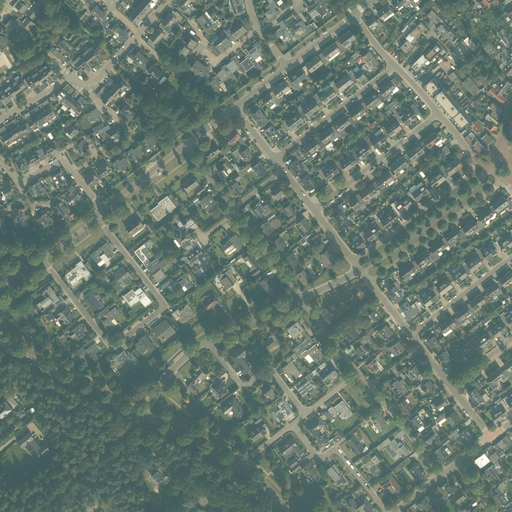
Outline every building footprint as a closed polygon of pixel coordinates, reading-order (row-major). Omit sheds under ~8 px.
[(16,6),(14,9),(17,11),(14,14),(17,16),(18,17),(17,19),(28,29),(29,30),(35,24),(31,20),(32,18),(33,19),(48,3),(47,2),(48,0),(22,0),(21,1),(20,0),(15,6),(16,6)] [(82,0),(81,1),(79,4),(82,6),(83,6),(87,10),(92,4),(93,3),(91,1),(91,0),(82,0)] [(179,3),(177,6),(178,6),(176,8),(180,11),(181,10),(184,12),(188,7),(186,6),(188,3),(184,0),(180,0),(179,0),(178,0),(177,2),(179,3)] [(266,0),(270,4),(265,7),(267,10),(264,13),(267,16),(263,19),(267,23),(280,13),(278,10),(277,11),(274,8),(277,5),(273,1),(272,0),(266,0)] [(312,10),(309,12),(313,17),(316,15),(319,13),(321,16),(325,14),(327,17),(332,14),(334,12),(331,8),(329,10),(321,0),(317,0),(316,1),(316,2),(318,5),(312,10)] [(403,5),(398,0),(394,0),(392,2),(397,9),(403,5)] [(143,1),(139,5),(143,8),(144,7),(148,11),(152,7),(147,3),(146,4),(143,1)] [(233,6),(230,7),(231,11),(233,12),(234,16),(241,14),(240,11),(243,10),(241,3),(233,6)] [(92,4),(87,10),(86,11),(91,15),(92,13),(95,16),(100,10),(97,7),(98,6),(96,5),(94,6),(92,4)] [(384,7),(383,8),(388,16),(393,12),(387,4),(383,6),(384,7)] [(143,8),(139,5),(136,9),(139,12),(140,11),(144,15),(148,11),(144,7),(143,8)] [(433,8),(427,15),(431,19),(437,12),(440,9),(436,5),(433,8)] [(388,16),(383,8),(378,12),(383,19),(388,16)] [(136,9),(132,13),(135,16),(136,16),(140,19),(144,15),(140,11),(139,12),(136,9)] [(205,12),(203,9),(197,14),(199,16),(197,18),(201,24),(208,19),(204,14),(205,12)] [(103,12),(100,10),(95,16),(97,18),(96,20),(100,24),(102,23),(105,26),(109,22),(105,19),(107,17),(104,15),(106,13),(104,11),(103,12)] [(171,14),(170,13),(169,12),(167,14),(168,15),(166,18),(172,23),(174,20),(176,22),(181,17),(177,15),(179,13),(176,11),(175,12),(173,11),(171,14)] [(135,16),(132,13),(130,12),(126,16),(132,21),(133,20),(137,23),(140,19),(136,16),(135,16)] [(437,12),(431,19),(434,23),(441,16),(437,12)] [(378,29),(384,25),(382,23),(380,20),(377,22),(373,16),(366,21),(372,28),(375,25),(378,29)] [(445,20),(441,16),(434,23),(438,26),(438,27),(443,22),(445,20)] [(14,22),(11,19),(10,19),(9,18),(5,22),(7,23),(5,25),(10,31),(8,36),(5,35),(6,36),(5,37),(0,35),(0,42),(0,43),(1,44),(2,45),(2,46),(3,47),(3,48),(15,34),(17,36),(22,41),(24,39),(25,41),(29,37),(28,35),(26,32),(28,29),(17,19),(14,22)] [(161,22),(162,22),(163,23),(160,26),(161,27),(167,32),(168,32),(172,27),(170,25),(172,23),(166,18),(164,20),(163,19),(161,22)] [(212,24),(208,19),(201,24),(205,29),(208,27),(210,30),(217,25),(214,22),(212,24)] [(241,24),(236,28),(241,34),(247,30),(245,27),(247,25),(243,20),(240,22),(241,24)] [(281,27),(274,32),(278,37),(279,37),(281,35),(283,37),(281,39),(284,42),(289,38),(290,39),(294,36),(282,20),(280,22),(280,23),(282,25),(282,26),(281,27)] [(313,28),(310,24),(306,26),(301,20),(296,24),(298,27),(295,30),(298,33),(294,36),(299,42),(303,39),(301,37),(313,28)] [(416,25),(423,31),(427,27),(420,21),(416,25)] [(109,22),(105,26),(104,27),(111,33),(110,35),(112,37),(115,34),(120,28),(118,26),(118,25),(116,23),(115,25),(112,22),(111,24),(109,22)] [(438,27),(438,26),(436,28),(440,32),(447,26),(443,22),(438,27)] [(423,31),(416,25),(413,29),(419,35),(423,31)] [(241,34),(236,28),(234,30),(231,26),(228,29),(229,30),(226,32),(230,37),(233,35),(236,38),(241,34)] [(447,26),(440,32),(444,36),(445,35),(451,30),(447,26)] [(159,29),(157,27),(155,29),(156,30),(154,33),(160,38),(162,36),(164,37),(168,33),(168,32),(167,32),(161,27),(159,29)] [(120,28),(115,34),(118,36),(116,38),(120,43),(122,41),(124,43),(129,38),(126,36),(127,35),(124,33),(125,32),(126,31),(124,29),(123,30),(120,28)] [(460,28),(459,29),(463,34),(466,36),(467,35),(464,32),(460,28)] [(413,29),(409,32),(415,39),(419,35),(413,29)] [(451,29),(451,30),(445,35),(449,39),(455,33),(451,29)] [(344,34),(350,42),(356,37),(350,30),(344,34)] [(409,32),(407,30),(403,34),(405,36),(407,38),(413,45),(414,45),(413,44),(415,41),(414,40),(415,39),(409,32)] [(511,44),(509,42),(508,41),(505,38),(506,37),(501,31),(497,34),(502,39),(506,45),(510,48),(508,51),(511,53),(511,44)] [(196,37),(190,33),(189,32),(185,38),(187,40),(186,42),(185,42),(189,45),(192,48),(196,42),(194,40),(196,37)] [(225,35),(219,39),(224,46),(230,42),(228,39),(230,37),(226,32),(223,34),(225,35)] [(150,38),(148,41),(147,42),(155,50),(159,46),(158,45),(160,43),(158,41),(160,38),(154,33),(151,36),(150,35),(149,37),(150,38)] [(459,36),(455,33),(449,39),(452,43),(451,44),(455,47),(458,43),(455,40),(459,36)] [(339,41),(337,43),(341,48),(342,48),(344,51),(347,49),(347,48),(344,46),(350,42),(344,34),(341,37),(338,39),(339,41)] [(60,49),(66,41),(62,38),(56,45),(58,47),(56,48),(58,50),(60,49)] [(404,39),(402,41),(410,48),(413,45),(407,38),(405,40),(404,39)] [(214,43),(213,42),(210,44),(215,49),(217,47),(220,50),(224,46),(219,39),(214,43)] [(181,47),(179,49),(176,53),(183,58),(189,49),(187,47),(189,45),(185,42),(186,42),(183,40),(181,43),(180,42),(178,45),(181,47)] [(60,49),(62,51),(57,57),(58,58),(64,52),(70,45),(66,41),(60,49)] [(400,42),(402,44),(399,46),(406,52),(410,48),(402,41),(400,42)] [(485,44),(487,46),(484,48),(490,55),(496,50),(490,43),(488,41),(485,44)] [(255,46),(254,47),(248,51),(249,53),(254,59),(255,59),(261,54),(265,59),(269,56),(257,42),(254,44),(255,46)] [(333,43),(328,47),(333,54),(338,51),(341,54),(344,51),(342,48),(341,48),(337,43),(335,44),(333,43)] [(436,43),(432,47),(438,54),(443,49),(447,54),(449,52),(440,44),(438,46),(436,43)] [(64,52),(65,54),(63,57),(61,60),(63,62),(74,49),(70,45),(64,52)] [(94,45),(89,48),(95,56),(97,54),(99,57),(100,56),(103,60),(105,58),(94,45)] [(323,53),(321,55),(327,63),(329,61),(328,59),(333,54),(328,47),(322,52),(323,53)] [(432,47),(428,51),(434,58),(438,54),(432,47)] [(510,58),(506,55),(507,53),(505,51),(502,47),(498,50),(503,57),(511,65),(511,58),(511,57),(510,58)] [(95,56),(89,48),(85,51),(91,59),(94,57),(96,60),(95,60),(96,61),(98,60),(100,62),(101,62),(95,56)] [(135,64),(143,56),(140,53),(141,52),(139,50),(137,52),(135,50),(128,57),(133,61),(132,62),(135,64)] [(365,50),(360,54),(366,62),(373,57),(369,51),(367,52),(365,50)] [(85,51),(81,55),(87,63),(92,69),(95,67),(91,63),(89,61),(91,59),(85,51)] [(428,51),(424,55),(429,59),(429,60),(430,62),(434,58),(428,51)] [(247,57),(240,62),(246,70),(247,71),(253,65),(257,70),(258,69),(259,69),(261,67),(255,59),(254,59),(249,53),(246,55),(247,57)] [(422,53),(418,57),(425,63),(429,60),(429,59),(424,55),(422,53)] [(87,63),(81,55),(77,58),(83,66),(85,68),(87,67),(85,65),(87,63)] [(233,59),(231,61),(226,65),(232,73),(239,68),(242,73),(246,70),(240,62),(235,55),(232,58),(233,59)] [(317,55),(311,60),(317,67),(320,64),(322,67),(327,63),(321,55),(318,57),(317,55)] [(146,58),(143,56),(135,64),(135,65),(135,64),(138,67),(139,66),(143,70),(149,63),(147,61),(149,59),(146,57),(146,58)] [(366,62),(363,65),(365,68),(368,67),(369,66),(371,68),(373,71),(376,68),(378,66),(376,64),(378,63),(373,57),(366,62)] [(418,57),(415,61),(421,67),(425,63),(418,57)] [(503,63),(502,63),(499,66),(503,71),(504,70),(509,76),(511,72),(511,65),(503,57),(500,60),(503,63)] [(77,58),(72,62),(79,70),(77,71),(83,76),(85,74),(82,71),(83,70),(81,67),(83,66),(77,58)] [(194,63),(191,61),(187,66),(190,69),(192,67),(197,71),(202,64),(196,60),(194,63)] [(317,67),(311,60),(305,64),(307,66),(304,68),(309,73),(317,67)] [(421,67),(415,61),(411,64),(417,71),(421,67)] [(52,73),(57,79),(60,76),(55,69),(53,70),(48,63),(43,67),(49,75),(52,73)] [(152,65),(149,63),(143,70),(148,74),(149,72),(152,74),(157,68),(155,66),(156,65),(154,63),(152,65)] [(202,64),(197,71),(202,75),(201,76),(204,78),(208,73),(205,71),(207,68),(202,64)] [(223,68),(222,69),(216,74),(217,75),(217,74),(222,82),(223,81),(229,76),(233,82),(237,79),(232,73),(226,65),(225,64),(222,67),(223,68)] [(49,75),(43,67),(39,70),(45,78),(50,84),(52,82),(47,76),(49,75)] [(157,68),(152,74),(155,77),(153,79),(158,83),(164,76),(161,74),(163,72),(161,70),(160,71),(157,68)] [(301,68),(295,73),(301,80),(309,73),(304,68),(302,70),(301,68)] [(342,71),(345,76),(341,79),(346,86),(352,82),(351,80),(353,78),(356,81),(348,72),(346,68),(342,71)] [(351,69),(348,72),(356,81),(358,79),(359,81),(365,76),(360,69),(355,73),(353,70),(352,71),(351,69)] [(45,78),(39,70),(35,74),(41,81),(44,85),(46,88),(47,86),(43,80),(45,78)] [(511,83),(504,78),(506,76),(501,71),(497,75),(500,79),(497,84),(502,88),(501,89),(504,91),(511,83)] [(481,73),(477,77),(487,89),(486,91),(487,93),(491,96),(492,95),(503,103),(503,102),(506,99),(506,98),(502,95),(504,91),(501,89),(502,88),(497,84),(494,82),(492,84),(490,81),(483,72),(481,73)] [(290,79),(288,81),(292,86),(301,80),(295,73),(289,77),(290,79)] [(35,74),(30,77),(36,85),(38,83),(41,87),(41,86),(44,89),(46,88),(44,85),(41,81),(35,74)] [(215,78),(213,80),(208,84),(210,88),(209,89),(212,93),(216,91),(217,93),(222,89),(224,92),(228,89),(223,81),(222,82),(217,74),(217,75),(214,77),(215,78)] [(20,78),(18,75),(14,79),(16,81),(22,89),(26,85),(22,81),(20,78)] [(30,77),(30,76),(25,79),(22,81),(26,85),(27,87),(29,85),(31,87),(33,85),(34,86),(36,85),(30,77)] [(119,78),(121,80),(119,82),(118,82),(116,84),(124,90),(124,91),(125,91),(128,87),(129,88),(131,85),(125,80),(121,76),(119,78)] [(389,81),(384,85),(391,94),(393,92),(391,90),(397,86),(400,84),(395,77),(392,79),(393,81),(391,83),(390,81),(389,81)] [(454,84),(449,89),(446,91),(434,77),(424,86),(433,97),(434,96),(461,128),(472,119),(449,92),(456,87),(454,84)] [(335,79),(330,82),(337,91),(339,89),(341,91),(346,86),(341,79),(338,81),(336,79),(335,79)] [(16,81),(11,84),(17,92),(22,89),(16,81)] [(116,84),(115,86),(111,82),(111,83),(108,81),(107,83),(111,86),(120,94),(124,91),(124,90),(116,84)] [(284,81),(278,85),(284,93),(292,86),(288,81),(286,82),(284,81)] [(333,86),(325,92),(330,99),(336,94),(335,93),(337,91),(330,82),(333,86)] [(11,84),(7,88),(15,98),(17,96),(15,94),(17,92),(11,84)] [(66,89),(69,85),(67,84),(55,97),(60,101),(66,94),(66,93),(64,92),(66,89)] [(274,91),(272,93),(279,103),(282,101),(279,97),(284,93),(278,85),(273,90),(274,91)] [(391,94),(384,85),(379,89),(383,94),(380,96),(384,101),(392,95),(391,94)] [(111,86),(109,88),(111,90),(109,92),(117,98),(120,94),(111,86)] [(473,96),(480,90),(477,86),(470,92),(473,96)] [(7,88),(3,91),(9,99),(11,97),(13,99),(15,98),(7,88)] [(0,100),(2,99),(6,104),(10,100),(9,99),(3,91),(2,90),(0,91),(0,100)] [(319,91),(314,95),(321,104),(323,102),(324,103),(330,99),(325,92),(323,90),(320,92),(319,91)] [(66,94),(60,101),(64,104),(70,97),(68,95),(70,93),(68,91),(66,93),(66,94)] [(117,98),(109,92),(106,96),(113,102),(117,98)] [(279,103),(272,93),(269,95),(268,93),(262,98),(269,107),(274,103),(276,105),(277,104),(279,103)] [(374,93),(369,97),(377,107),(384,101),(380,96),(378,98),(374,93)] [(72,95),(70,97),(64,104),(68,108),(74,101),(72,98),(74,96),(72,95)] [(321,104),(314,95),(306,101),(314,111),(319,107),(318,105),(321,104)] [(113,102),(106,96),(102,100),(111,108),(115,104),(113,102)] [(365,103),(363,104),(367,109),(371,106),(373,108),(374,108),(376,106),(369,97),(364,101),(365,103)] [(55,113),(51,108),(52,107),(47,99),(44,101),(46,104),(49,108),(46,110),(51,118),(56,115),(57,117),(58,116),(56,113),(55,113)] [(76,103),(74,101),(68,108),(72,112),(78,104),(80,102),(78,100),(76,103)] [(502,110),(492,102),(489,100),(486,104),(491,108),(499,114),(502,110)] [(130,104),(126,101),(119,108),(122,110),(120,112),(122,113),(123,112),(126,115),(131,109),(133,106),(130,104)] [(308,104),(304,108),(301,104),(297,107),(300,111),(304,116),(306,114),(308,116),(314,111),(306,101),(306,102),(308,104)] [(409,107),(411,109),(406,113),(411,120),(416,116),(415,114),(417,112),(414,108),(416,107),(413,103),(409,107)] [(78,104),(72,112),(76,115),(82,108),(78,104)] [(359,104),(354,108),(359,115),(367,109),(363,104),(361,106),(359,104)] [(263,114),(261,112),(257,106),(251,110),(253,113),(252,114),(256,120),(263,114)] [(44,107),(42,109),(44,111),(41,113),(47,121),(51,118),(46,110),(44,107)] [(486,109),(485,110),(488,112),(497,119),(501,115),(499,114),(491,108),(490,109),(488,107),(486,109)] [(359,115),(354,108),(349,112),(353,118),(350,119),(355,125),(357,123),(356,122),(358,121),(356,118),(359,115)] [(131,109),(126,115),(128,117),(127,118),(129,120),(131,118),(133,120),(139,115),(140,113),(136,109),(133,111),(131,109)] [(39,114),(37,116),(42,124),(47,121),(41,113),(40,110),(38,112),(39,114)] [(97,118),(97,119),(101,117),(96,110),(94,111),(93,110),(86,114),(90,122),(97,118)] [(300,111),(292,117),(297,124),(303,120),(302,118),(304,116),(300,111)] [(406,113),(403,115),(400,112),(396,116),(399,121),(402,119),(406,124),(411,120),(406,113)] [(497,119),(488,112),(485,117),(487,118),(495,125),(499,121),(497,119)] [(268,120),(263,114),(256,120),(261,126),(262,125),(264,127),(272,121),(270,118),(268,120)] [(139,115),(133,120),(136,123),(135,124),(137,126),(139,124),(141,126),(148,119),(143,115),(141,117),(139,115)] [(37,116),(32,119),(38,127),(42,124),(37,116)] [(355,125),(350,119),(348,121),(344,116),(339,120),(344,127),(348,124),(350,127),(352,126),(353,127),(355,125)] [(394,122),(391,125),(396,131),(401,127),(397,122),(399,121),(396,116),(391,119),(394,122)] [(292,117),(286,121),(285,120),(282,122),(283,123),(284,125),(288,129),(290,127),(291,129),(297,124),(292,117)] [(479,119),(477,121),(483,128),(485,127),(490,130),(489,131),(493,134),(496,130),(495,130),(497,128),(496,127),(497,126),(495,125),(487,118),(485,121),(483,124),(483,123),(479,119)] [(20,125),(17,121),(15,119),(13,120),(15,123),(15,124),(17,127),(15,128),(20,137),(25,134),(20,125)] [(38,127),(32,119),(28,122),(29,124),(33,130),(38,127)] [(335,126),(333,128),(339,135),(340,134),(341,134),(342,131),(341,130),(344,127),(339,120),(338,121),(336,122),(334,124),(335,126)] [(274,123),(272,121),(264,127),(266,129),(264,131),(269,136),(276,131),(272,125),(274,123)] [(483,128),(477,121),(471,125),(487,144),(493,140),(483,128)] [(27,126),(25,124),(25,123),(23,125),(22,124),(20,125),(25,134),(26,135),(30,131),(31,132),(33,130),(29,124),(27,126)] [(10,127),(8,124),(6,125),(11,131),(16,140),(20,137),(15,128),(13,130),(11,126),(10,127)] [(69,124),(63,130),(65,131),(66,132),(67,132),(73,137),(75,135),(79,131),(75,128),(73,126),(72,125),(71,126),(69,124)] [(100,129),(99,130),(101,133),(105,131),(107,134),(108,133),(113,140),(114,143),(119,139),(118,137),(120,136),(118,132),(117,131),(116,128),(114,129),(113,126),(110,128),(108,124),(104,126),(100,129)] [(391,125),(383,131),(387,135),(389,134),(391,136),(396,131),(391,125)] [(329,127),(324,132),(331,141),(339,135),(333,128),(331,129),(329,127)] [(234,142),(237,140),(240,137),(234,129),(231,131),(232,132),(225,138),(229,144),(233,140),(234,142)] [(277,131),(276,131),(269,136),(273,142),(282,136),(278,130),(277,131)] [(464,138),(471,146),(472,145),(478,152),(484,147),(474,136),(472,138),(466,130),(461,134),(465,138),(464,138)] [(8,133),(6,131),(4,132),(6,134),(11,143),(16,140),(11,131),(8,133)] [(383,131),(376,136),(381,143),(386,139),(385,137),(387,135),(383,131)] [(429,136),(434,143),(440,138),(435,131),(429,136)] [(331,141),(324,132),(319,136),(323,141),(321,142),(324,147),(329,144),(328,144),(331,141)] [(11,143),(6,134),(1,137),(7,146),(11,143)] [(367,136),(365,137),(364,137),(366,139),(369,144),(372,142),(376,147),(381,143),(376,136),(374,134),(371,137),(370,135),(368,137),(367,136)] [(424,142),(422,144),(429,152),(430,153),(434,150),(431,147),(432,146),(431,145),(434,143),(429,136),(423,140),(424,142)] [(140,142),(144,147),(146,146),(148,148),(156,142),(152,137),(148,140),(146,137),(140,142)] [(81,142),(74,146),(78,154),(80,152),(82,151),(85,149),(85,148),(87,146),(85,141),(83,139),(80,141),(81,142)] [(314,139),(309,143),(316,152),(314,150),(317,147),(320,151),(324,147),(321,142),(318,144),(314,139)] [(366,139),(361,142),(364,145),(361,148),(366,155),(371,151),(367,146),(369,144),(366,139)] [(56,140),(50,143),(47,145),(49,147),(53,154),(56,152),(56,153),(59,151),(58,149),(60,148),(56,140)] [(244,141),(241,143),(237,146),(240,149),(246,144),(244,141)] [(316,152),(309,143),(304,147),(305,149),(303,151),(309,159),(312,157),(311,156),(316,152)] [(418,144),(412,148),(418,155),(423,151),(426,155),(429,152),(422,144),(420,145),(418,144)] [(215,155),(220,151),(215,145),(212,148),(211,146),(205,151),(210,157),(214,154),(215,155)] [(44,146),(39,149),(44,158),(46,156),(48,158),(50,157),(49,155),(53,154),(49,147),(45,149),(44,146)] [(126,152),(130,158),(133,156),(135,159),(142,153),(138,148),(134,151),(132,148),(126,152)] [(241,150),(240,151),(238,148),(232,152),(236,158),(237,157),(236,157),(239,154),(240,155),(241,154),(246,160),(252,155),(246,148),(242,152),(241,150)] [(361,148),(353,154),(357,159),(359,157),(361,159),(366,155),(361,148)] [(408,154),(406,156),(410,162),(412,164),(415,161),(415,160),(414,158),(418,155),(412,148),(407,153),(408,154)] [(39,149),(33,153),(33,151),(30,153),(32,157),(36,164),(39,162),(40,163),(42,161),(41,159),(44,158),(39,149)] [(290,155),(292,157),(294,160),(289,164),(293,170),(300,164),(298,161),(301,159),(301,158),(299,156),(298,156),(297,153),(295,151),(290,155)] [(353,154),(346,160),(351,166),(356,162),(355,160),(357,159),(353,154)] [(36,164),(32,157),(29,159),(27,156),(22,159),(23,161),(27,167),(30,166),(31,168),(33,166),(33,165),(36,164)] [(402,156),(396,161),(402,168),(410,162),(406,156),(403,158),(402,156)] [(112,163),(116,169),(119,167),(121,170),(129,164),(124,159),(121,162),(118,158),(112,163)] [(341,158),(336,162),(340,167),(342,165),(346,171),(351,166),(346,160),(343,162),(341,158)] [(450,163),(456,170),(462,165),(456,158),(450,163)] [(20,163),(18,160),(13,163),(18,172),(21,170),(22,172),(24,170),(24,169),(27,168),(27,167),(23,161),(20,163)] [(98,170),(102,176),(108,172),(106,169),(109,167),(103,160),(98,164),(101,167),(98,170)] [(402,168),(396,161),(390,166),(391,167),(389,169),(391,172),(395,177),(396,177),(401,174),(398,171),(402,168)] [(229,168),(225,162),(219,167),(221,170),(218,172),(223,178),(228,174),(226,171),(229,168)] [(253,167),(253,166),(251,163),(244,168),(247,171),(251,167),(254,171),(256,170),(260,176),(266,171),(260,162),(253,167)] [(340,167),(336,162),(328,168),(333,175),(339,171),(337,169),(340,167)] [(450,163),(447,165),(445,162),(440,166),(446,175),(449,173),(450,175),(456,170),(450,163)] [(304,169),(300,164),(293,170),(298,175),(300,173),(301,175),(308,170),(306,168),(304,169)] [(435,170),(437,173),(434,175),(439,183),(445,178),(444,176),(446,175),(440,166),(435,170)] [(318,171),(320,173),(322,176),(324,174),(328,179),(333,175),(328,168),(325,171),(323,168),(318,171)] [(91,169),(85,173),(88,177),(85,180),(90,186),(96,181),(94,179),(97,177),(91,169)] [(237,173),(238,174),(233,178),(235,181),(240,177),(240,176),(244,173),(241,170),(237,173)] [(308,170),(301,175),(303,178),(301,179),(305,185),(312,179),(308,174),(310,172),(308,170)] [(65,183),(67,181),(65,177),(64,177),(61,171),(56,174),(56,175),(54,176),(54,175),(51,176),(55,184),(60,182),(61,184),(65,183)] [(395,177),(391,172),(389,173),(387,172),(381,176),(387,183),(392,179),(394,182),(398,179),(396,177),(395,177)] [(429,175),(424,179),(430,187),(432,186),(434,187),(439,183),(434,175),(431,178),(429,175)] [(182,185),(187,192),(198,183),(192,176),(188,179),(189,180),(185,183),(182,185)] [(377,182),(375,184),(381,192),(386,188),(384,185),(387,183),(381,176),(376,181),(377,182)] [(314,182),(312,179),(305,185),(309,190),(314,186),(316,188),(321,185),(317,180),(314,182)] [(423,179),(425,182),(417,188),(423,195),(429,191),(428,189),(430,187),(424,179),(423,179)] [(30,188),(26,191),(29,195),(32,193),(33,194),(36,192),(38,191),(39,193),(39,194),(45,191),(43,187),(42,187),(39,181),(34,184),(32,185),(32,184),(28,186),(30,188)] [(236,181),(232,184),(229,187),(232,191),(232,192),(234,195),(237,193),(237,192),(240,190),(243,188),(241,185),(239,186),(236,181)] [(1,185),(0,186),(0,191),(1,191),(2,190),(6,197),(5,200),(8,201),(12,199),(10,195),(14,194),(12,190),(11,189),(10,186),(8,187),(7,184),(2,186),(1,185)] [(371,184),(365,189),(371,196),(376,191),(378,194),(381,192),(375,184),(372,186),(371,184)] [(202,186),(196,191),(198,195),(205,189),(202,186)] [(281,196),(282,197),(285,195),(279,187),(272,192),(277,199),(281,196)] [(410,190),(407,192),(413,200),(416,198),(417,200),(423,195),(417,188),(412,192),(410,190)] [(68,192),(65,195),(69,200),(72,198),(74,202),(75,203),(82,197),(80,195),(79,195),(75,189),(69,193),(68,192)] [(371,196),(365,189),(359,193),(361,195),(358,197),(364,205),(370,200),(370,201),(372,200),(372,199),(372,198),(371,196)] [(413,200),(407,192),(399,198),(401,201),(406,208),(412,203),(411,202),(413,200)] [(209,208),(209,209),(216,203),(212,199),(208,195),(199,201),(204,207),(205,207),(207,210),(209,208)] [(503,196),(497,200),(505,210),(508,207),(510,210),(511,208),(511,203),(509,199),(507,201),(503,196)] [(182,207),(174,197),(169,202),(168,200),(149,214),(153,219),(163,211),(167,208),(169,211),(172,208),(175,212),(182,207)] [(364,205),(358,197),(356,199),(354,197),(349,202),(356,211),(364,205)] [(401,201),(398,203),(396,200),(390,204),(393,207),(397,213),(399,211),(401,213),(406,208),(401,201)] [(494,206),(491,208),(495,213),(497,215),(505,210),(497,200),(492,204),(494,206)] [(54,206),(51,208),(53,210),(51,212),(57,219),(58,218),(60,220),(64,217),(62,215),(69,210),(66,206),(65,207),(61,201),(56,205),(55,206),(54,206)] [(256,206),(252,209),(257,216),(262,212),(265,216),(272,211),(267,203),(263,206),(259,202),(256,205),(256,206)] [(289,205),(283,209),(289,216),(295,211),(297,209),(295,207),(292,209),(289,205)] [(392,212),(386,216),(392,223),(395,221),(398,219),(398,218),(397,217),(399,215),(397,213),(393,207),(390,210),(392,212)] [(486,209),(482,212),(488,218),(495,213),(491,208),(489,209),(488,208),(488,207),(486,209)] [(16,208),(12,209),(13,214),(13,218),(14,218),(14,222),(15,222),(19,221),(20,221),(20,220),(26,219),(26,215),(25,215),(24,208),(18,209),(16,209),(16,208)] [(335,208),(332,211),(334,213),(336,216),(334,216),(334,217),(339,223),(346,217),(343,214),(344,213),(340,208),(337,211),(335,208)] [(48,225),(54,221),(51,217),(50,218),(46,212),(41,216),(40,217),(39,217),(36,219),(42,226),(44,225),(45,225),(47,226),(48,225)] [(488,218),(482,212),(477,216),(481,221),(479,223),(482,227),(487,224),(484,221),(488,218)] [(296,214),(291,218),(287,221),(288,224),(297,217),(296,214)] [(381,216),(376,220),(383,228),(385,226),(386,228),(392,223),(386,216),(383,218),(381,216)] [(350,223),(346,217),(339,223),(343,228),(345,227),(347,230),(347,229),(349,228),(354,224),(352,221),(350,223)] [(189,227),(195,222),(191,218),(185,222),(189,227)] [(297,223),(300,227),(297,229),(303,237),(305,236),(308,234),(305,230),(310,226),(307,223),(306,224),(304,221),(305,220),(303,218),(297,223)] [(139,230),(144,226),(138,219),(130,225),(129,225),(126,228),(130,234),(138,228),(139,230)] [(376,220),(376,219),(370,223),(373,226),(370,229),(376,236),(381,231),(380,230),(383,228),(376,220)] [(473,219),(467,223),(473,230),(475,233),(482,227),(479,223),(477,224),(473,219)] [(269,224),(267,221),(261,226),(264,230),(263,231),(266,235),(272,229),(268,224),(269,224)] [(149,222),(145,225),(151,232),(155,229),(149,222)] [(464,229),(461,231),(465,236),(473,230),(467,223),(462,227),(464,229)] [(465,236),(461,231),(459,233),(455,228),(450,232),(455,239),(458,236),(462,241),(466,238),(465,236)] [(370,229),(367,231),(365,229),(360,232),(361,234),(362,235),(366,241),(368,239),(370,240),(376,236),(370,229)] [(180,231),(175,234),(178,237),(175,239),(178,242),(180,241),(182,244),(180,245),(181,245),(185,249),(191,245),(187,240),(190,238),(185,231),(182,234),(180,231)] [(446,238),(444,239),(448,244),(450,247),(456,243),(455,242),(457,241),(455,239),(450,232),(445,236),(446,238)] [(235,246),(236,247),(242,242),(235,234),(236,234),(235,234),(230,238),(230,239),(222,246),(227,252),(235,246)] [(352,239),(353,241),(350,243),(354,247),(357,246),(359,249),(365,244),(364,242),(366,241),(362,235),(361,234),(358,236),(357,235),(352,239)] [(316,235),(313,237),(312,237),(308,240),(314,248),(322,242),(316,235)] [(303,237),(297,242),(299,246),(307,239),(305,237),(305,236),(303,237)] [(502,236),(498,239),(494,242),(498,247),(500,246),(504,251),(510,246),(504,240),(502,236)] [(285,245),(279,237),(272,242),(278,250),(285,245)] [(153,243),(150,239),(134,251),(142,262),(144,264),(146,267),(150,263),(148,261),(148,260),(145,256),(150,252),(147,248),(153,243)] [(440,239),(435,243),(440,250),(448,244),(444,239),(442,241),(440,239)] [(498,247),(494,242),(487,248),(492,255),(497,251),(496,249),(498,247)] [(109,259),(107,256),(113,252),(106,243),(90,256),(97,264),(102,259),(105,262),(109,259)] [(440,250),(435,243),(430,247),(434,253),(431,254),(435,259),(439,256),(437,253),(440,250)] [(484,245),(477,251),(480,256),(483,254),(486,259),(492,255),(487,248),(484,245)] [(182,254),(177,257),(181,262),(184,260),(185,261),(186,263),(187,262),(188,263),(191,261),(192,262),(198,257),(200,260),(203,263),(208,260),(198,247),(187,256),(185,258),(182,254)] [(322,252),(320,250),(314,255),(317,259),(319,257),(318,255),(322,252)] [(293,252),(286,258),(292,266),(298,261),(297,261),(300,259),(296,254),(297,254),(295,251),(293,252)] [(332,264),(331,264),(329,261),(334,258),(331,254),(330,255),(327,251),(321,255),(324,259),(321,260),(327,268),(332,264)] [(420,255),(427,265),(431,263),(435,259),(431,254),(429,256),(425,251),(420,255)] [(480,256),(477,251),(472,254),(475,258),(472,260),(477,267),(482,263),(478,257),(480,256)] [(252,255),(250,253),(243,258),(252,269),(253,270),(251,272),(254,276),(260,271),(257,267),(256,266),(258,264),(253,258),(253,259),(251,257),(252,255)] [(427,265),(420,255),(415,259),(416,261),(414,263),(419,270),(421,273),(424,270),(423,268),(427,265)] [(168,263),(165,258),(150,270),(153,274),(152,274),(157,281),(165,275),(160,269),(168,263)] [(309,258),(305,262),(300,266),(302,269),(306,265),(307,266),(312,262),(309,258)] [(150,263),(146,267),(148,269),(152,266),(157,262),(156,262),(155,260),(154,260),(150,263)] [(464,262),(462,263),(468,270),(470,269),(472,271),(477,267),(472,260),(466,264),(464,262)] [(77,266),(65,275),(73,285),(78,281),(76,278),(80,274),(86,281),(93,276),(82,263),(80,261),(81,261),(80,261),(76,265),(77,266)] [(419,270),(414,263),(412,264),(410,262),(405,267),(410,273),(416,269),(418,271),(419,270)] [(207,269),(206,270),(207,272),(213,269),(215,266),(213,263),(210,266),(210,265),(207,268),(207,269)] [(468,270),(462,263),(454,268),(457,272),(462,278),(467,274),(466,272),(468,270)] [(122,279),(127,285),(134,279),(129,273),(128,275),(121,267),(113,273),(119,281),(122,279)] [(412,277),(410,273),(405,267),(400,271),(404,276),(401,278),(406,284),(407,283),(406,282),(412,277)] [(105,268),(97,274),(100,277),(107,271),(105,268)] [(221,276),(218,278),(223,285),(222,285),(223,286),(226,289),(231,285),(232,286),(234,284),(234,283),(237,281),(231,274),(233,273),(230,269),(223,274),(222,273),(220,275),(221,276)] [(309,277),(303,269),(296,274),(303,282),(309,277)] [(448,270),(445,272),(447,274),(450,279),(453,277),(457,282),(462,278),(457,272),(453,274),(451,271),(449,272),(448,270)] [(192,285),(184,274),(168,286),(171,291),(179,284),(184,291),(187,289),(192,285)] [(442,283),(447,290),(452,286),(450,283),(448,281),(450,279),(447,274),(442,278),(445,281),(442,283)] [(501,281),(499,283),(502,287),(502,288),(506,292),(508,290),(504,286),(509,282),(504,275),(503,276),(501,278),(499,279),(501,281)] [(266,277),(259,282),(267,293),(270,297),(277,294),(273,289),(276,287),(272,283),(271,283),(266,277)] [(172,282),(169,279),(161,285),(163,288),(172,282)] [(439,280),(432,286),(438,294),(440,292),(441,294),(442,294),(444,292),(446,291),(447,290),(442,283),(439,280)] [(391,288),(388,291),(392,296),(398,291),(401,289),(399,286),(399,285),(396,281),(391,284),(393,287),(391,288)] [(490,286),(490,287),(495,293),(502,288),(502,287),(499,283),(496,284),(495,283),(495,282),(493,284),(490,286)] [(424,291),(424,292),(427,295),(432,302),(432,301),(433,302),(436,300),(435,299),(437,297),(436,295),(438,294),(432,286),(429,288),(430,289),(425,292),(424,291)] [(37,305),(41,311),(57,298),(56,298),(54,295),(55,294),(50,287),(43,292),(47,297),(37,305)] [(132,289),(123,296),(129,303),(129,302),(133,299),(135,302),(139,299),(145,306),(152,301),(145,293),(143,291),(143,292),(140,287),(134,292),(132,289)] [(235,287),(228,292),(226,290),(221,293),(227,301),(239,292),(235,287)] [(495,293),(490,287),(484,291),(488,296),(486,297),(490,302),(494,299),(493,297),(496,295),(495,293)] [(95,293),(92,289),(84,295),(86,298),(85,299),(94,310),(98,307),(99,309),(104,305),(101,301),(99,301),(93,294),(95,293)] [(392,297),(391,298),(393,300),(394,299),(396,301),(398,300),(400,302),(404,299),(402,296),(404,295),(401,292),(400,293),(398,291),(392,296),(392,297)] [(218,299),(213,293),(208,297),(208,298),(203,302),(207,306),(206,307),(208,309),(212,306),(211,305),(218,299)] [(418,294),(415,296),(420,302),(423,300),(426,306),(432,302),(427,295),(423,297),(421,294),(419,295),(418,294)] [(490,302),(486,297),(484,299),(480,294),(475,298),(480,305),(483,302),(485,306),(490,302)] [(480,305),(475,298),(469,302),(471,304),(469,306),(472,310),(480,305)] [(400,305),(399,306),(401,308),(400,309),(402,311),(403,310),(403,311),(410,306),(406,301),(404,299),(400,302),(401,304),(400,305)] [(180,311),(178,309),(172,314),(175,318),(178,316),(180,318),(180,317),(183,321),(190,316),(191,317),(195,314),(188,304),(184,307),(185,308),(180,311)] [(465,305),(459,310),(467,320),(467,319),(474,313),(472,310),(469,306),(467,307),(465,305)] [(413,309),(410,306),(403,311),(408,317),(413,313),(414,315),(419,311),(416,307),(413,309)] [(107,307),(101,312),(97,314),(100,317),(109,310),(107,307)] [(108,331),(115,326),(111,321),(120,314),(115,307),(105,315),(107,318),(102,323),(108,331)] [(66,308),(58,314),(55,316),(62,326),(72,318),(68,313),(69,312),(66,308)] [(366,314),(365,315),(369,321),(371,319),(373,321),(374,321),(380,317),(377,313),(374,309),(366,314)] [(467,320),(459,310),(455,313),(459,319),(456,320),(460,325),(464,322),(467,320)] [(508,311),(505,313),(504,312),(500,315),(501,317),(505,322),(507,320),(511,325),(511,323),(511,315),(511,314),(508,311)] [(50,312),(44,316),(48,322),(49,321),(51,322),(54,320),(53,318),(54,317),(50,312)] [(359,322),(355,317),(349,321),(353,326),(359,322)] [(460,325),(456,320),(454,322),(450,317),(445,321),(450,328),(453,326),(456,329),(460,325)] [(499,323),(496,326),(501,332),(506,328),(502,323),(505,322),(501,317),(496,320),(499,323)] [(293,338),(304,330),(297,321),(287,330),(293,338)] [(450,328),(445,321),(440,325),(441,327),(439,329),(443,334),(450,328)] [(168,334),(173,330),(169,324),(164,328),(160,324),(153,329),(162,341),(170,335),(168,334)] [(381,335),(384,338),(392,332),(386,324),(379,329),(383,334),(381,335)] [(82,329),(79,325),(72,330),(73,331),(69,334),(72,338),(76,335),(78,338),(84,334),(81,330),(82,329)] [(357,334),(351,326),(344,332),(350,340),(357,334)] [(501,332),(496,326),(489,331),(492,336),(494,334),(496,336),(501,332)] [(58,334),(61,338),(69,331),(66,328),(58,334)] [(435,338),(438,335),(435,331),(430,335),(432,337),(426,341),(431,346),(437,341),(435,338)] [(492,336),(489,331),(481,337),(486,344),(492,340),(490,338),(492,336)] [(275,346),(281,342),(274,333),(270,336),(271,337),(263,344),(268,350),(274,345),(275,346)] [(367,333),(363,336),(365,338),(367,341),(371,338),(367,333)] [(150,351),(154,347),(144,335),(139,339),(140,340),(135,344),(141,352),(147,348),(150,351)] [(475,337),(471,340),(475,344),(477,343),(481,348),(486,344),(481,337),(478,340),(475,337)] [(398,341),(390,347),(392,350),(396,355),(404,348),(400,343),(398,340),(398,341)] [(475,344),(471,340),(464,346),(469,352),(470,351),(471,353),(473,351),(472,350),(474,348),(473,346),(475,344)] [(431,347),(430,348),(432,350),(433,349),(435,351),(437,350),(438,352),(443,348),(437,341),(431,346),(431,347)] [(83,346),(76,351),(79,355),(81,354),(84,357),(85,358),(84,359),(89,365),(91,363),(98,358),(95,354),(94,355),(93,354),(94,353),(99,349),(94,343),(86,350),(83,346)] [(358,346),(354,349),(359,355),(360,355),(362,358),(365,355),(369,353),(363,345),(361,343),(360,345),(358,346)] [(240,357),(250,350),(245,344),(230,356),(244,374),(250,369),(246,364),(240,357)] [(299,349),(295,352),(297,355),(308,346),(306,344),(304,345),(301,348),(299,349)] [(458,345),(456,346),(455,344),(452,346),(456,350),(458,353),(460,351),(464,356),(469,352),(464,346),(461,348),(458,345)] [(306,350),(302,353),(305,357),(309,354),(313,359),(315,362),(323,355),(322,353),(315,345),(307,351),(306,350)] [(444,347),(443,348),(438,352),(440,354),(438,356),(439,358),(438,359),(440,361),(441,360),(442,361),(449,356),(450,355),(444,347)] [(76,351),(70,356),(73,360),(73,359),(74,359),(77,357),(79,355),(76,351)] [(131,351),(127,355),(124,351),(111,361),(116,367),(123,361),(130,370),(132,368),(135,372),(142,367),(133,354),(131,351)] [(449,356),(442,361),(446,366),(449,364),(450,367),(458,361),(454,356),(451,359),(449,356)] [(370,362),(367,365),(369,368),(368,369),(370,372),(371,371),(372,372),(375,369),(377,373),(381,370),(375,363),(378,361),(375,358),(372,361),(371,360),(369,362),(370,362)] [(291,361),(282,368),(286,373),(287,373),(292,380),(298,376),(299,377),(302,375),(299,371),(291,361)] [(321,370),(318,373),(323,378),(322,379),(327,385),(332,381),(330,379),(338,373),(330,363),(328,365),(325,361),(318,366),(321,370)] [(409,372),(407,375),(411,380),(416,375),(418,377),(417,378),(420,382),(420,381),(426,377),(424,374),(423,374),(421,372),(422,372),(416,365),(408,371),(409,372)] [(202,377),(204,379),(207,375),(199,368),(196,371),(202,377),(201,377),(202,377)] [(498,368),(493,372),(498,379),(501,377),(504,381),(509,377),(505,372),(503,374),(498,368)] [(202,377),(196,371),(191,377),(195,380),(192,383),(192,382),(187,387),(192,392),(197,387),(196,386),(199,383),(197,382),(202,377),(201,377),(202,377)] [(313,376),(310,372),(305,377),(307,379),(310,377),(315,383),(317,381),(313,376)] [(498,379),(493,372),(487,377),(492,382),(489,384),(493,390),(498,386),(495,381),(498,379)] [(313,384),(309,380),(297,389),(303,397),(309,393),(312,397),(318,392),(315,388),(314,389),(311,386),(313,384)] [(406,383),(402,386),(397,380),(390,386),(396,394),(400,390),(403,394),(410,389),(406,383)] [(429,380),(423,385),(419,388),(421,390),(423,389),(426,393),(428,392),(429,393),(436,388),(433,384),(432,385),(431,383),(429,380)] [(216,384),(215,381),(210,385),(210,390),(213,388),(220,397),(227,391),(223,386),(224,385),(220,381),(216,384)] [(477,390),(481,386),(477,381),(471,386),(473,389),(468,393),(472,398),(479,393),(477,390)] [(266,382),(259,388),(260,390),(261,389),(266,395),(268,394),(270,397),(269,398),(271,400),(275,397),(273,395),(275,394),(272,390),(273,389),(272,388),(273,387),(272,385),(271,386),(269,383),(267,384),(266,382)] [(479,393),(472,398),(477,404),(482,400),(484,402),(490,398),(485,392),(481,396),(479,393)] [(506,396),(501,400),(506,406),(508,404),(509,405),(511,408),(511,397),(511,395),(508,398),(506,396)] [(281,408),(274,413),(280,420),(282,418),(284,420),(286,418),(285,418),(293,412),(292,412),(280,396),(276,400),(281,408)] [(441,396),(434,402),(440,410),(444,407),(443,407),(447,404),(441,396)] [(231,399),(221,407),(225,413),(232,407),(236,413),(233,415),(236,419),(245,413),(237,402),(235,403),(231,399)] [(411,407),(405,399),(398,405),(404,412),(411,407)] [(19,418),(26,412),(19,405),(18,405),(13,400),(8,404),(5,400),(0,404),(0,417),(3,415),(7,412),(11,408),(12,407),(14,409),(13,410),(19,418)] [(339,410),(345,418),(352,413),(350,410),(349,410),(345,406),(346,405),(342,400),(333,408),(332,407),(328,410),(333,415),(339,410)] [(501,400),(496,404),(499,408),(496,410),(502,417),(501,418),(502,419),(505,416),(504,415),(507,413),(506,412),(504,409),(503,408),(506,406),(501,400)] [(493,413),(490,409),(485,413),(489,419),(492,416),(496,422),(501,418),(502,417),(496,410),(493,413)] [(332,416),(330,417),(326,411),(323,414),(329,421),(333,418),(332,416)] [(447,411),(442,415),(435,420),(437,423),(444,418),(445,418),(446,418),(452,425),(459,419),(454,412),(450,415),(447,411)] [(256,426),(257,427),(248,434),(250,437),(250,436),(252,439),(253,439),(254,440),(261,435),(260,435),(261,434),(262,434),(263,434),(267,432),(263,427),(266,425),(258,415),(253,419),(257,425),(256,426)] [(363,421),(362,423),(363,425),(373,418),(371,415),(363,421)] [(374,419),(372,421),(380,431),(388,425),(385,421),(381,416),(380,415),(377,417),(374,419)] [(419,418),(417,415),(410,420),(413,424),(413,425),(416,428),(422,423),(418,418),(419,418)] [(309,425),(305,428),(309,433),(313,438),(313,437),(321,447),(328,442),(323,437),(321,438),(318,434),(319,432),(317,429),(320,427),(320,428),(321,427),(322,427),(323,427),(324,426),(325,425),(324,424),(319,417),(316,419),(314,420),(314,421),(312,423),(309,425)] [(456,429),(454,431),(447,436),(449,439),(454,436),(456,438),(460,435),(465,441),(472,436),(469,431),(468,432),(465,429),(466,428),(459,433),(456,429)] [(431,430),(423,437),(427,443),(435,436),(436,437),(439,435),(438,434),(434,429),(431,430)] [(33,437),(29,433),(18,442),(22,447),(25,444),(30,450),(29,451),(37,460),(51,448),(46,443),(40,448),(32,438),(33,437)] [(333,445),(342,437),(339,433),(332,438),(334,440),(331,442),(333,445)] [(363,448),(353,435),(346,441),(353,450),(352,451),(353,451),(356,455),(361,450),(363,453),(368,449),(366,446),(363,448)] [(511,442),(507,436),(495,444),(498,447),(500,446),(503,450),(511,443),(511,442)] [(291,450),(296,457),(303,452),(291,438),(287,441),(288,442),(281,448),(280,447),(279,448),(284,455),(291,450)] [(382,442),(376,447),(379,451),(384,447),(392,458),(398,454),(400,456),(403,453),(405,455),(409,452),(403,444),(402,445),(400,442),(394,447),(390,442),(389,441),(384,445),(383,443),(382,442)] [(444,449),(442,446),(434,452),(440,460),(448,454),(450,452),(447,447),(444,449)] [(488,459),(484,453),(475,460),(480,468),(491,460),(492,462),(498,457),(494,453),(489,457),(490,458),(488,459)] [(370,458),(371,458),(364,464),(368,469),(367,470),(369,472),(370,471),(372,474),(374,477),(380,472),(378,470),(379,469),(375,464),(380,460),(375,454),(370,458)] [(498,457),(492,462),(494,464),(497,462),(501,466),(503,464),(502,462),(500,459),(498,457)] [(288,463),(291,467),(298,463),(294,458),(288,463)] [(404,460),(398,465),(401,469),(407,464),(404,460)] [(301,468),(311,480),(318,475),(311,466),(312,466),(309,462),(301,468)] [(290,470),(292,473),(300,467),(298,463),(290,470)] [(417,463),(410,469),(408,470),(416,480),(425,473),(417,463)] [(342,483),(344,486),(349,482),(343,474),(345,473),(343,474),(341,472),(342,472),(341,470),(340,471),(335,464),(332,466),(330,464),(329,464),(331,466),(326,470),(335,481),(334,481),(337,486),(342,483)] [(499,473),(493,465),(485,471),(491,479),(499,473)] [(166,475),(168,477),(171,475),(163,466),(161,466),(160,466),(158,468),(158,469),(156,472),(155,471),(151,474),(146,468),(142,472),(146,477),(147,476),(152,482),(155,479),(158,482),(158,483),(159,482),(159,483),(162,480),(162,479),(166,475)] [(388,479),(389,480),(381,486),(382,486),(385,488),(383,489),(384,490),(388,486),(393,492),(392,493),(397,490),(398,491),(401,488),(392,476),(388,479)] [(443,493),(445,495),(453,490),(447,482),(440,487),(444,492),(443,493)] [(499,486),(497,487),(493,490),(494,490),(496,493),(493,496),(495,498),(494,499),(499,505),(502,503),(503,504),(507,501),(508,500),(505,496),(503,497),(500,494),(504,491),(501,488),(505,485),(503,482),(498,485),(499,486)] [(188,494),(178,483),(174,486),(178,492),(183,497),(188,494)] [(458,492),(453,497),(458,503),(463,499),(464,500),(466,498),(461,492),(459,493),(458,492)] [(442,497),(436,501),(438,504),(443,500),(445,498),(443,496),(442,497)] [(347,502),(354,511),(356,511),(363,507),(366,511),(368,511),(373,508),(364,497),(356,504),(352,498),(347,502)] [(423,511),(430,506),(425,499),(416,505),(420,510),(422,508),(423,511)]
